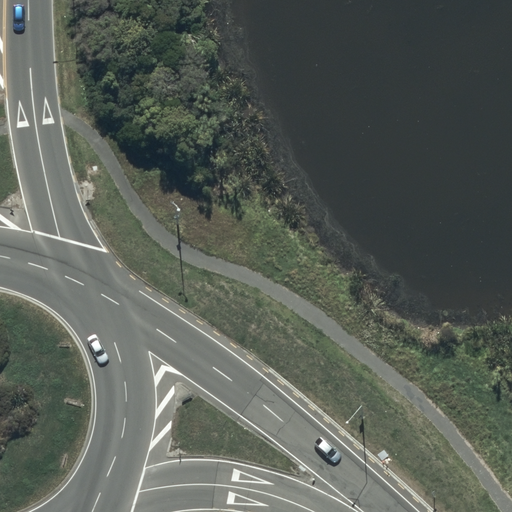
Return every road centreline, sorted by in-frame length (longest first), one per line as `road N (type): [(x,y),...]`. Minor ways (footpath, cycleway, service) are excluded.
road 1 (tertiary): [(95,302),(132,313),(248,391),(395,511)]
road 2 (trunk): [(29,0),(35,121),(78,283)]
road 3 (tertiary): [(316,511),(224,485),(180,485),(88,505)]
road 4 (trunk): [(95,302),(127,368),(130,405),(110,475),(88,505)]
